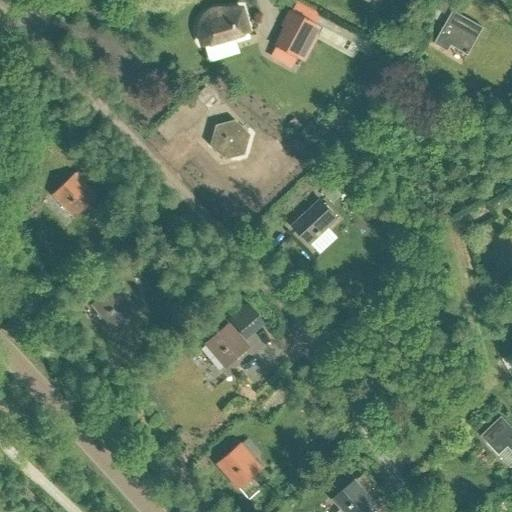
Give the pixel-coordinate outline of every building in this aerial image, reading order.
[(198,35),(200,39),(202,45),(203,45),(208,62),(238,53),(233,36),(247,32),(244,23),(241,8),(217,8),(209,11),(201,16),(197,27),(197,31),(198,35)] [(319,29),(284,11),(278,24),(279,25),(269,44),(302,61),(319,29)] [(454,11),(441,33),(435,43),(448,51),(451,45),(468,55),(483,28),(454,11)] [(344,88),(352,79),(351,79),(345,74),(337,83),(343,88),(344,88)] [(202,106),(212,96),(204,87),(193,97),(202,106)] [(311,108),(306,113),(312,119),(317,113),(311,108)] [(301,125),(295,119),(289,125),(296,131),(301,125)] [(222,161),(243,156),(249,135),(235,120),(214,125),(208,146),(222,161)] [(72,219),(96,197),(76,174),(51,196),(72,219)] [(317,186),(326,196),(326,195),(335,188),(336,187),(331,182),(327,177),(327,178),(317,186)] [(344,197),(335,188),(326,195),(335,206),(344,197)] [(310,245),(339,219),(320,199),(292,225),(310,245)] [(100,265),(94,257),(83,265),(89,273),(100,265)] [(111,329),(135,309),(114,285),(91,305),(111,329)] [(79,299),(75,293),(65,301),(70,306),(79,299)] [(241,334),(259,319),(246,304),(228,318),(241,334)] [(205,343),(215,356),(225,367),(248,347),(229,324),(205,343)] [(511,427),(501,416),(481,436),(499,454),(507,446),(511,450),(511,427)] [(237,489),(260,467),(251,458),(258,451),(246,439),(216,467),(237,489)] [(344,511),(365,511),(377,501),(356,479),(334,500),(344,511)]
